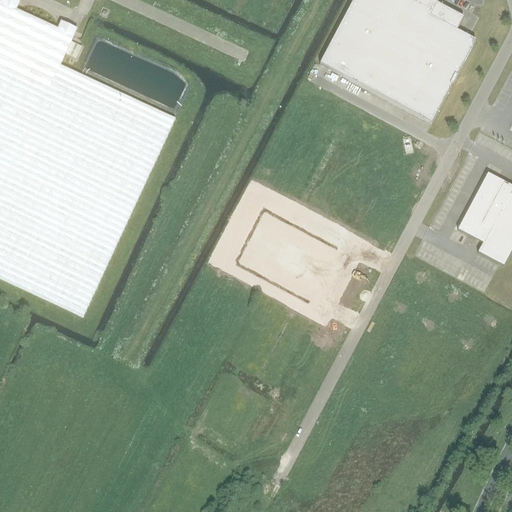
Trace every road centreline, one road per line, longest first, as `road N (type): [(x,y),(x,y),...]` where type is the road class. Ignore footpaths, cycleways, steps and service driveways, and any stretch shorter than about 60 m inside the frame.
road 1 (unclassified): [(290,451),(452,153)]
road 2 (unclassified): [(320,81),(452,153)]
road 3 (unclassified): [(124,0),(241,54)]
road 4 (unclassified): [(452,153),(511,40)]
